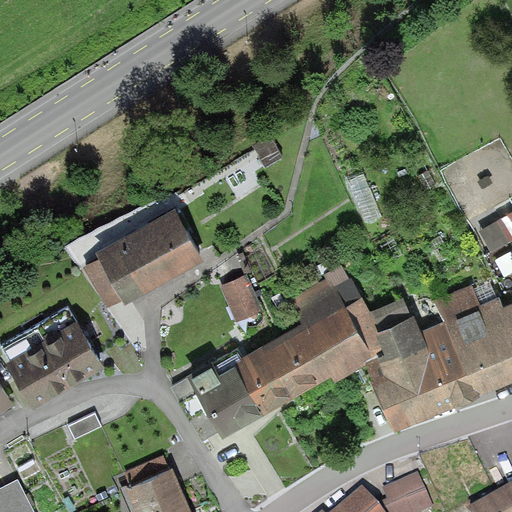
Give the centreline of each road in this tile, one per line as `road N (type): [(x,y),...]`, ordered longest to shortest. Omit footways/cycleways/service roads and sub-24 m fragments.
road 1 (primary): [(0,154),(245,0)]
road 2 (residential): [(511,404),(406,438),(274,511)]
